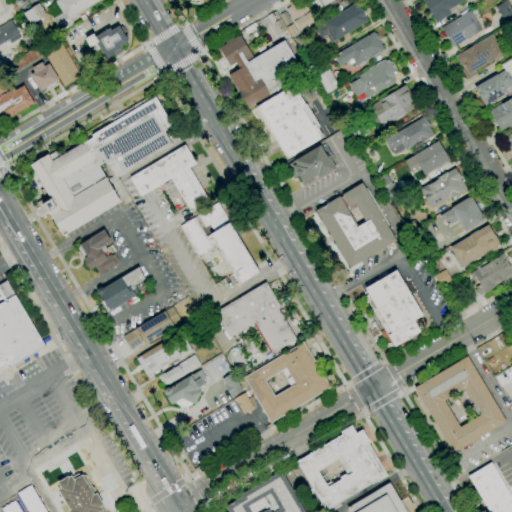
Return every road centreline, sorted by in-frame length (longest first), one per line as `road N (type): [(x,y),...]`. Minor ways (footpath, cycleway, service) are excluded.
road 1 (residential): [(181,503),(511,307)]
road 2 (secondary): [(370,389),(213,124)]
road 3 (residential): [(388,0),(511,208)]
road 4 (secondary): [(62,302),(160,468)]
